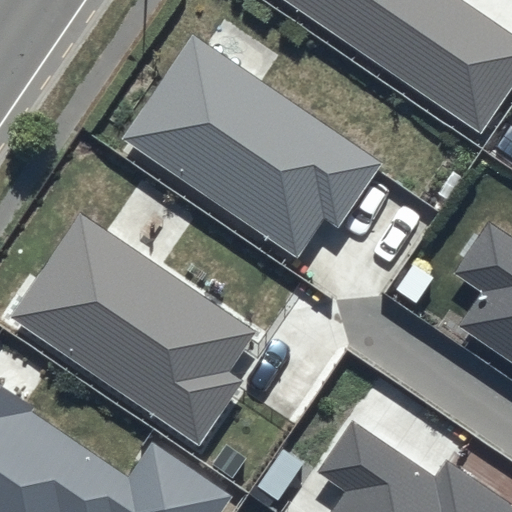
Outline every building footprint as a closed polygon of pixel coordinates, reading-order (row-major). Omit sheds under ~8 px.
[(284,0),(481,131),(511,83),(511,35),(458,0),(284,0)] [(384,164),(193,36),(125,138),(299,254),(323,218),(340,229),(384,164)] [(256,331),(79,212),(8,317),(199,446),(243,381),(228,372),(256,331)] [(511,235),(489,221),(454,273),(482,292),(459,326),(511,362),(511,235)] [(130,476),(0,387),(0,511),(219,511),(230,497),(152,444),(130,476)] [(511,511),(511,503),(447,461),(436,477),(352,421),(318,470),(346,489),(330,511),(511,511)]
